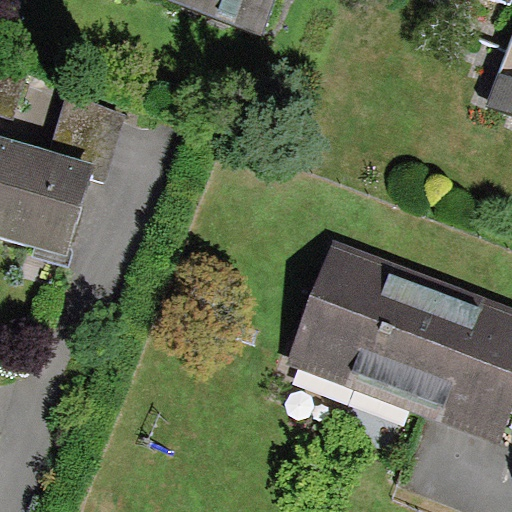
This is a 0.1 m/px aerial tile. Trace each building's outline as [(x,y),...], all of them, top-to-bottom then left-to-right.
[(275,0),(158,0),(261,38),(275,0)] [(511,43),(488,110),(511,118),(511,43)] [(27,122),(37,89),(1,79),(0,83),(0,128),(62,146),(66,133),(27,122)] [(124,158),(138,118),(75,96),(61,136),(124,158)] [(96,164),(0,133),(0,234),(66,255),(96,164)] [(511,414),(511,313),(332,247),(293,362),(502,443),(511,414)]
